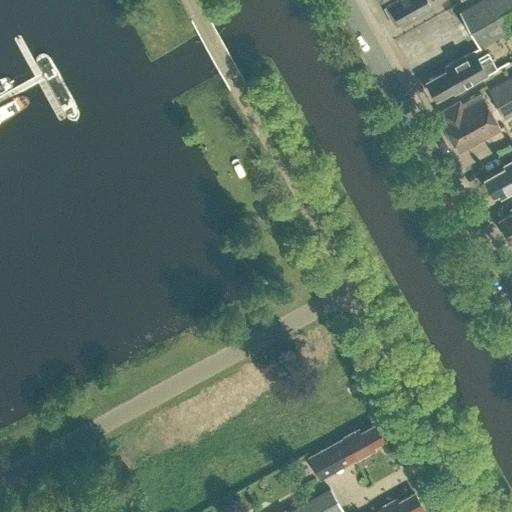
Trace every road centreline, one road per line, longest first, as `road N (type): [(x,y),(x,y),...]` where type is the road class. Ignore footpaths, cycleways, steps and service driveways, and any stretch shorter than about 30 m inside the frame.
road 1 (residential): [(0,483),(354,287)]
road 2 (secondary): [(511,294),(347,0)]
road 3 (unclassified): [(354,287),(191,0)]
road 4 (unclassified): [(480,511),(354,287)]
